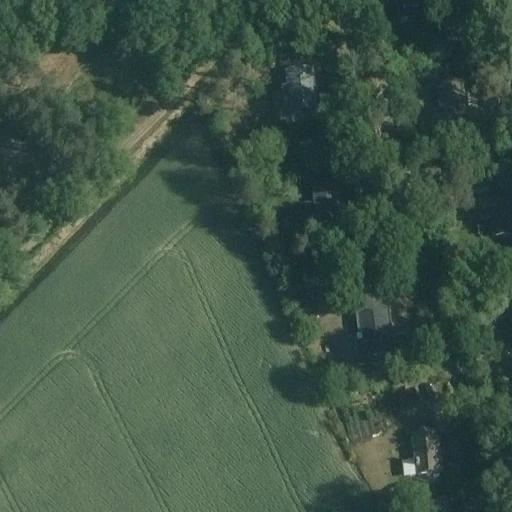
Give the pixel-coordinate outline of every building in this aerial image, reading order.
[(399,0),(400,11),(423,9),(422,0),(399,0)] [(281,91),(283,110),(291,109),(291,116),(317,113),(314,74),(288,76),(289,90),(281,91)] [(440,89),(443,129),(468,126),(465,87),(440,89)] [(289,144),(278,137),(271,149),(281,155),(289,144)] [(312,191),(315,235),(318,235),(343,233),(340,194),(340,190),(330,191),(330,182),(313,183),(314,191),(312,191)] [(511,238),(511,236),(508,198),(480,201),(482,223),(492,222),(494,240),(511,238)] [(316,295),(320,318),(342,314),(338,291),(316,295)] [(396,364),(386,295),(353,300),(359,341),(355,342),(359,369),(396,364)] [(413,389),(399,394),(405,410),(419,404),(413,389)] [(423,415),(437,413),(434,392),(425,393),(427,406),(421,407),(423,415)] [(414,439),(418,479),(442,476),(438,436),(414,439)]
